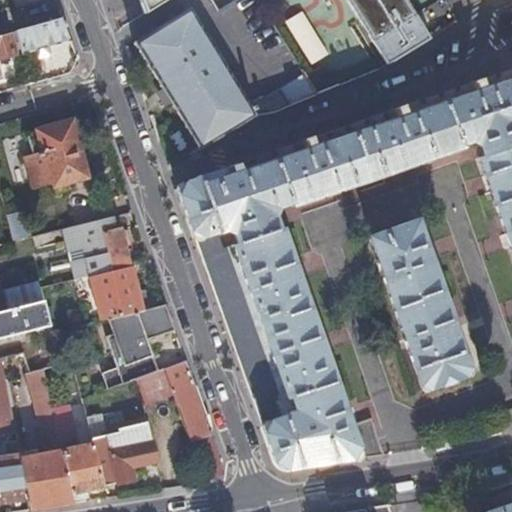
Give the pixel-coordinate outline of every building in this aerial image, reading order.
[(345,0),(385,64),(428,37),(405,0),(137,0),(142,14),(143,13),(165,0),(345,0)] [(185,128),(199,149),(225,133),(226,134),(229,132),(228,131),(253,117),(283,108),(315,94),(304,77),(301,71),(247,104),(190,14),(191,13),(189,10),(188,11),(187,8),(185,9),(185,10),(161,25),(161,24),(158,26),(159,27),(135,41),(135,40),(132,43),(133,44),(146,65),(145,65),(147,69),(148,68),(160,89),(164,95),(168,102),(183,125),(182,125),(184,129),(185,128)] [(62,18),(15,31),(21,53),(34,49),(45,46),(69,40),(62,18)] [(0,35),(0,57),(13,53),(8,33),(0,35)] [(304,77),(315,94),(330,88),(317,69),(304,77)] [(222,170),(174,187),(196,247),(261,429),(273,462),(287,470),(383,455),(371,418),(349,426),(280,228),(276,229),(270,213),(275,207),(289,202),(291,206),(461,148),(459,143),(470,140),(477,143),(481,154),(478,156),(511,254),(511,77),(487,86),(484,73),(469,79),(473,91),(409,113),(406,103),(392,109),(395,118),(318,144),(315,135),(300,141),(303,150),(243,170),(241,162),(228,166),(230,175),(227,176),(222,170)] [(36,153),(26,156),(34,186),(53,181),(54,186),(86,177),(76,142),(71,123),(31,134),(36,153)] [(25,210),(7,215),(14,241),(33,237),(25,210)] [(111,217),(62,230),(74,280),(88,276),(89,276),(124,267),(129,266),(119,226),(114,228),(111,217)] [(422,389),(424,390),(467,375),(469,372),(416,221),(414,221),(370,236),(369,238),(422,389)] [(128,282),(124,267),(89,276),(88,276),(92,292),(94,292),(98,306),(96,307),(100,322),(107,320),(112,319),(141,311),(134,281),(128,282)] [(0,311),(0,338),(39,329),(50,327),(43,301),(3,311),(0,311)] [(173,330),(164,305),(141,311),(112,319),(107,320),(112,334),(106,337),(118,370),(105,375),(110,389),(125,383),(135,379),(158,371),(147,341),(173,330)] [(50,327),(39,329),(44,350),(55,348),(51,333),(50,328),(50,327)] [(59,365),(56,353),(25,361),(29,372),(42,369),(59,365)] [(210,435),(184,362),(163,369),(172,394),(189,442),(210,435)] [(171,395),(162,370),(158,371),(135,379),(144,405),(171,395)] [(0,385),(0,436),(14,434),(4,385),(0,385)] [(27,500),(29,509),(71,503),(54,422),(51,410),(49,400),(31,404),(41,456),(19,460),(27,500)] [(54,422),(71,503),(84,501),(84,490),(102,486),(91,445),(65,451),(64,446),(74,444),(66,407),(51,410),(54,422)] [(511,408),(493,415),(500,433),(511,428),(511,408)] [(98,439),(90,441),(91,445),(102,486),(115,483),(115,484),(133,480),(130,468),(155,463),(145,423),(104,431),(100,414),(92,415),(98,439)] [(92,415),(84,417),(85,419),(89,434),(90,440),(90,441),(98,439),(92,415)] [(189,442),(182,445),(196,484),(214,481),(222,468),(210,435),(189,442)] [(0,504),(27,500),(19,460),(18,453),(5,456),(3,444),(0,444),(0,504)] [(511,511),(511,502),(511,503),(484,511),(511,511)]
